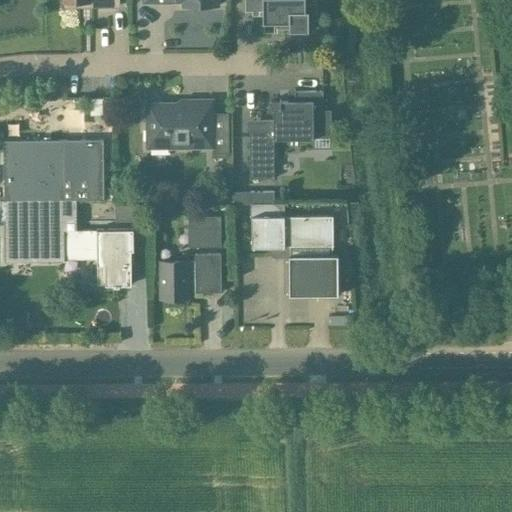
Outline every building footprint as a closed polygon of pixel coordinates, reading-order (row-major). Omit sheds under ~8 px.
[(64,3),(64,8),(76,8),(76,3),(96,3),(96,8),(116,8),(116,3),(119,3),(118,0),(61,0),(61,3),(64,3)] [(244,0),(245,12),(263,12),(263,24),(276,24),(276,30),(289,30),(289,33),(309,32),(309,13),(312,13),(312,14),(317,14),(317,13),(315,13),(314,5),(315,5),(315,0),(244,0)] [(273,126),(249,127),(250,179),(273,179),(273,140),(313,140),(313,127),(331,126),(331,110),(323,110),(323,92),(294,92),(294,102),(280,102),(280,100),(271,100),(271,110),(273,110),(273,126)] [(147,106),(147,148),(211,148),(211,101),(189,101),(189,105),(147,106)] [(63,200),(63,201),(103,200),(103,198),(103,140),(47,141),(3,141),(3,199),(3,201),(63,200)] [(274,204),(274,191),(251,192),(233,192),(233,205),(251,204),(274,204)] [(64,261),(64,232),(63,201),(63,200),(3,201),(3,212),(4,261),(64,261)] [(333,246),(333,216),(284,217),(284,204),(274,204),(251,204),(251,226),(251,247),(260,247),(269,247),(269,250),(270,252),(271,255),(274,256),(276,257),(282,257),(288,257),(289,276),(289,296),(338,295),(338,256),(332,256),(332,246),(333,246)] [(220,248),(220,217),(194,217),(194,248),(220,248)] [(96,260),(96,286),(131,286),(130,251),(133,251),(133,229),(96,230),(96,231),(64,232),(64,261),(96,260)] [(221,293),(220,254),(194,254),(194,262),(160,262),(161,300),(187,299),(186,289),(195,289),(195,293),(221,293)]
